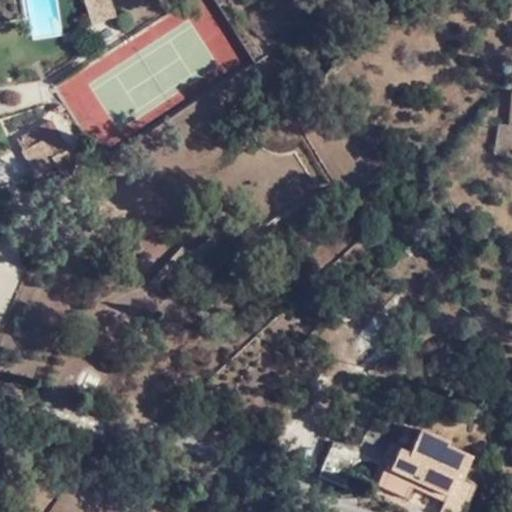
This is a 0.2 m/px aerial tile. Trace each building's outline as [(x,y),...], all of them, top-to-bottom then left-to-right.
[(115,17),(109,0),(83,0),(91,24),(115,17)] [(495,155),(511,157),(511,91),(506,126),(500,125),(495,155)] [(46,147),(63,138),(52,120),(35,129),(41,141),(46,147)] [(15,140),(20,152),(41,141),(35,129),(15,140)] [(41,141),(20,152),(33,174),(53,164),(58,173),(68,167),(62,152),(68,148),(63,138),(46,147),(41,141)] [(438,511),(462,511),(473,488),(459,481),(470,457),(418,433),(409,451),(394,443),(374,485),(406,498),(412,489),(442,503),(438,511)] [(318,475),(367,494),(381,464),(332,442),(318,475)]
